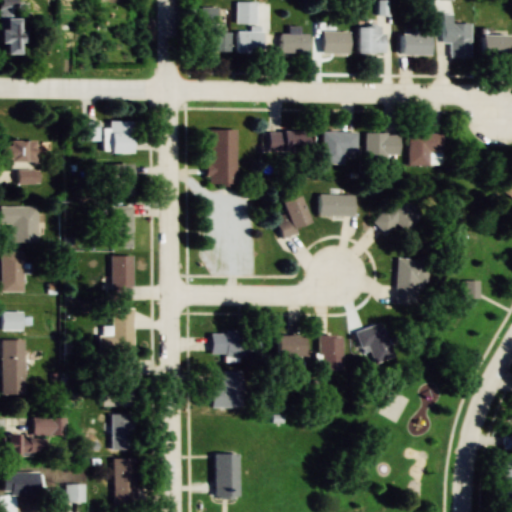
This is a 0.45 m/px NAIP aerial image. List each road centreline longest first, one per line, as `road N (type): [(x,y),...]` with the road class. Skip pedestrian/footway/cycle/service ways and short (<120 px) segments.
road 1 (residential): [(166,511),(168,0)]
road 2 (residential): [(493,115),(456,97),(0,87)]
road 3 (residential): [(461,511),(468,438),(511,343)]
road 4 (residential): [(169,292),(297,295),(337,272)]
